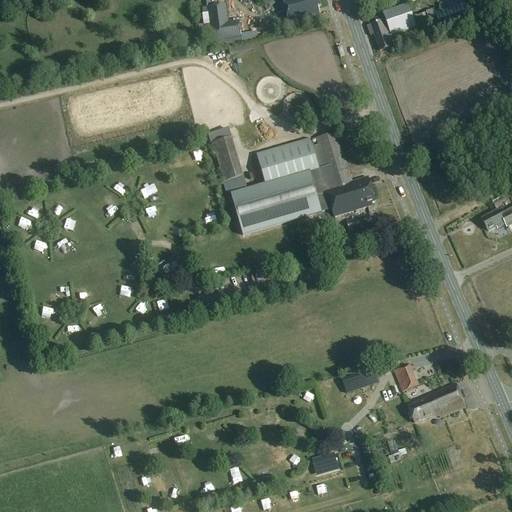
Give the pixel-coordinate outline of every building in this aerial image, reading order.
[(290,26),(322,17),(320,9),(322,8),(319,0),(284,0),(283,1),(290,26)] [(7,9),(12,14),(19,6),(14,1),(7,9)] [(394,48),(393,45),(398,43),(396,35),(429,23),(432,30),(439,28),(440,32),(470,23),(464,4),(434,13),(433,10),(410,18),(406,5),(382,14),(384,21),(367,27),(370,38),(372,37),(378,53),(394,48)] [(207,7),(212,41),(241,38),(239,21),(228,23),(225,5),(207,7)] [(310,96),(296,96),(296,123),(310,123),(310,96)] [(331,210),(333,218),(374,206),(373,205),(377,204),(369,179),(353,184),(338,134),(317,140),(319,146),(328,176),(331,189),(326,191),(331,210)] [(244,178),(232,139),(212,145),(224,184),(244,178)] [(310,141),(271,152),(257,157),(266,186),(231,196),(243,236),(331,210),(326,191),(331,189),(328,176),(319,146),(312,148),(310,141)] [(102,213),(109,221),(116,214),(109,207),(102,213)] [(487,234),(496,230),(504,226),(505,229),(511,225),(511,210),(499,217),(496,212),(481,221),(487,234)] [(349,221),(352,233),(372,227),(369,215),(349,221)] [(166,283),(178,275),(174,269),(162,277),(166,283)] [(60,302),(64,293),(55,289),(51,298),(60,302)] [(410,366),(394,373),(402,394),(418,387),(410,366)] [(377,367),(341,379),(344,388),(380,376),(377,367)] [(420,399),(421,400),(406,406),(414,426),(435,417),(435,419),(439,418),(439,420),(466,409),(456,384),(435,392),(435,394),(420,399)] [(317,462),(321,473),(338,468),(335,457),(317,462)]
